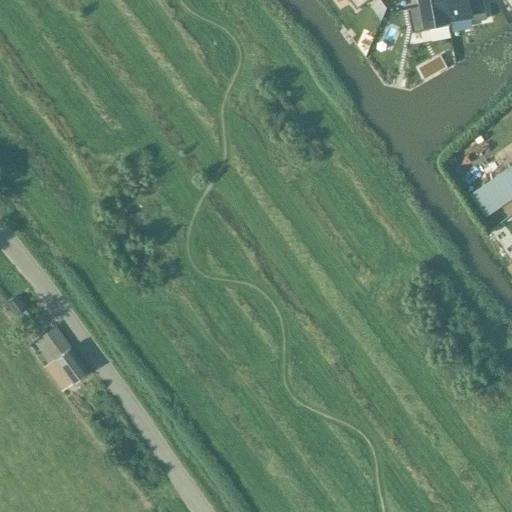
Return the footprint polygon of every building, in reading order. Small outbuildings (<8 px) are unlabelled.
[(350,0),(357,9),(369,0),(350,0)] [(420,0),(422,6),(408,9),(413,33),(451,26),(450,19),(448,20),(444,0),(420,0)] [(444,0),(448,20),(450,19),(471,15),(472,22),(487,19),(483,0),(444,0)] [(511,197),(511,167),(471,195),(485,216),(511,197)] [(8,302),(6,304),(14,315),(26,307),(18,296),(8,302)] [(54,327),(34,342),(40,349),(49,362),(55,358),(72,381),(86,371),(54,327)]
